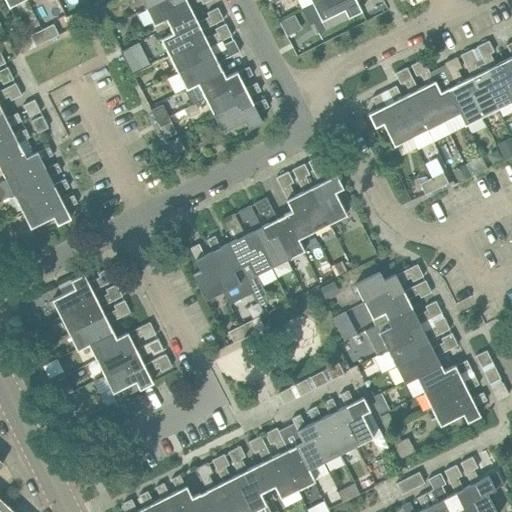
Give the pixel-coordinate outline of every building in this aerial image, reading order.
[(180,0),(173,4),(170,0),(160,0),(145,7),(154,24),(166,18),(169,25),(193,13),(189,5),(199,0),(200,0),(202,4),(209,0),(180,0)] [(318,0),(312,3),(321,20),(344,9),(348,17),(361,10),(356,1),(358,0),(318,0)] [(193,13),(169,25),(173,32),(161,38),(170,56),(193,44),(189,36),(199,30),(201,30),(223,19),(217,7),(207,12),(209,16),(197,22),(193,13)] [(289,33),(302,28),(296,14),(283,20),(289,33)] [(47,40),(59,34),(53,23),(41,29),(47,40)] [(201,30),(199,30),(189,36),(193,44),(170,56),(177,72),(201,60),(197,52),(209,46),(231,35),(225,23),(215,29),(217,33),(206,38),(201,30)] [(47,40),(41,29),(30,35),(35,46),(47,40)] [(214,54),(209,46),(197,52),(201,60),(177,72),(186,89),(198,83),(197,82),(222,70),(218,62),(239,51),(233,39),(223,45),(225,49),(214,54)] [(487,68),(494,81),(485,85),(497,108),(511,100),(511,94),(508,87),(511,85),(511,77),(503,60),(495,64),(490,53),(494,51),(488,40),(476,46),(487,68)] [(137,70),(153,61),(142,41),(125,50),(137,70)] [(511,41),(506,44),(511,56),(503,60),(511,77),(511,41)] [(471,76),(472,78),(478,89),(469,93),(481,116),(497,108),(485,85),(494,81),(487,68),(479,72),(474,61),(478,59),(472,48),(460,54),(471,76)] [(455,84),(447,88),(459,113),(458,113),(464,125),(481,116),(469,93),(478,89),(472,78),(471,76),(463,80),(458,69),(462,67),(456,56),(444,62),(455,84)] [(417,89),(423,101),(431,97),(443,121),(458,113),(459,113),(447,88),(440,92),(434,80),(423,59),(411,65),(416,76),(420,74),(426,85),(417,89)] [(7,66),(0,70),(0,79),(0,80),(3,84),(13,79),(7,66)] [(198,83),(186,89),(194,104),(205,98),(229,86),(233,94),(245,88),(241,80),(252,74),(248,66),(237,72),(237,71),(225,77),(222,70),(197,82),(198,83)] [(401,97),(402,98),(407,109),(415,105),(427,129),(443,121),(431,97),(423,101),(417,89),(407,67),(394,73),(400,83),(404,81),(409,92),(401,97)] [(0,90),(0,110),(2,110),(0,106),(0,100),(9,96),(11,100),(21,95),(15,82),(0,90)] [(245,88),(233,94),(229,86),(205,98),(213,114),(235,103),(240,111),(253,104),(249,96),(260,90),(256,82),(245,88)] [(385,105),(391,117),(399,113),(411,137),(427,129),(415,105),(407,109),(402,98),(401,97),(396,85),(387,89),(393,101),(385,105)] [(368,113),(374,127),(382,123),(394,145),(411,137),(399,113),(391,117),(385,105),(380,93),(371,97),(377,109),(368,113)] [(262,121),(257,112),(269,106),(264,98),(253,104),(240,111),(235,103),(213,114),(222,131),(244,120),(248,128),(262,121)] [(29,117),(40,111),(34,99),(23,104),(29,117)] [(157,122),(168,116),(162,104),(151,110),(157,122)] [(184,109),(176,113),(178,118),(186,114),(184,109)] [(2,110),(0,110),(0,140),(1,140),(0,137),(0,130),(8,127),(10,126),(21,121),(17,112),(6,118),(2,110)] [(37,133),(48,127),(42,115),(31,121),(37,133)] [(165,138),(176,132),(170,120),(159,126),(165,138)] [(10,126),(8,127),(0,130),(0,137),(1,140),(0,140),(0,160),(22,150),(18,142),(29,137),(25,128),(14,134),(10,126)] [(173,154),(184,149),(178,136),(167,142),(173,154)] [(37,151),(26,157),(22,150),(0,160),(0,167),(5,178),(29,166),(33,174),(45,168),(41,160),(53,154),(49,146),(37,152),(37,151)] [(308,161),(319,183),(325,195),(317,199),(329,223),(346,214),(335,192),(343,187),(336,174),(327,179),(321,168),(325,166),(320,155),(308,161)] [(45,168),(33,174),(29,166),(5,178),(14,194),(37,183),(41,191),(54,184),(53,184),(49,176),(61,170),(57,162),(45,168)] [(303,191),(309,203),(301,207),(313,231),(329,223),(317,199),(325,195),(319,183),(311,187),(305,176),(309,174),(304,163),(292,169),(303,191)] [(465,163),(452,170),(457,181),(470,174),(465,163)] [(286,199),(291,211),(277,218),(283,230),(291,226),(298,238),(313,231),(301,207),(309,203),(303,191),(295,195),(289,184),(293,182),(288,171),(276,177),(286,199)] [(436,188),(448,183),(442,172),(431,177),(436,188)] [(436,188),(431,177),(419,183),(425,194),(436,188)] [(54,184),(41,191),(37,183),(14,194),(22,210),(45,199),(49,207),(62,201),(62,200),(57,192),(69,186),(65,178),(53,184),(54,184)] [(70,218),(66,208),(77,203),(73,194),(62,200),(62,201),(49,207),(45,199),(22,210),(30,228),(53,216),(57,224),(70,218)] [(261,226),(261,228),(266,238),(274,234),(287,258),(304,250),(298,238),(291,226),(283,230),(277,218),(266,197),(254,203),(259,213),(263,211),(269,222),(261,226)] [(252,230),(244,234),(244,235),(250,247),(258,243),(271,267),(287,258),(274,234),(266,238),(261,228),(261,226),(250,205),(237,211),(243,222),(247,219),(252,230)] [(236,238),(228,243),(240,266),(247,263),(253,275),(271,267),(258,243),(250,247),(244,235),(244,234),(233,213),(221,219),(227,229),(231,227),(236,238)] [(212,251),(218,263),(210,267),(222,291),(239,282),(233,270),(240,266),(228,243),(220,247),(214,235),(206,239),(212,251)] [(195,259),(201,270),(193,274),(205,299),(222,291),(210,267),(218,263),(212,251),(204,255),(198,243),(190,247),(196,259),(195,259)] [(331,266),(336,276),(347,270),(342,261),(331,266)] [(395,274),(384,279),(379,271),(354,284),(363,301),(387,289),(391,297),(403,291),(399,283),(410,277),(412,281),(423,276),(417,263),(395,274)] [(84,273),(70,280),(74,288),(52,299),(60,316),(84,304),(80,296),(90,291),(92,290),(114,279),(108,267),(97,273),(99,277),(88,282),(84,273)] [(305,281),(309,289),(319,284),(315,277),(305,281)] [(403,291),(391,297),(387,289),(363,301),(372,318),(373,326),(387,319),(411,307),(407,299),(418,293),(420,297),(431,292),(425,280),(403,291)] [(92,290),(90,291),(80,296),(84,304),(60,316),(68,332),(92,320),(88,312),(100,306),(122,296),(116,283),(105,289),(107,293),(96,298),(92,290)] [(325,299),(335,294),(330,283),(319,288),(325,299)] [(100,306),(88,312),(92,320),(68,332),(77,350),(88,344),(113,332),(108,323),(130,312),(124,299),(113,305),(115,309),(104,314),(100,306)] [(387,319),(373,326),(365,330),(377,355),(387,349),(411,337),(407,329),(418,324),(419,323),(431,318),(441,312),(435,300),(425,306),(427,310),(415,315),(411,307),(387,319)] [(340,328),(356,319),(349,307),(333,317),(340,328)] [(419,323),(418,324),(407,329),(411,337),(387,349),(395,365),(419,353),(415,345),(426,340),(427,339),(449,328),(443,316),(433,322),(431,318),(419,323)] [(245,337),(257,331),(251,320),(239,325),(245,337)] [(127,331),(126,332),(116,337),(113,332),(88,344),(96,359),(119,347),(123,355),(134,350),(136,349),(132,340),(143,335),(145,339),(155,333),(149,321),(128,332),(127,331)] [(245,337),(239,325),(228,331),(233,342),(245,337)] [(353,326),(340,333),(344,340),(357,334),(353,326)] [(427,339),(426,340),(415,345),(419,353),(395,365),(404,383),(416,377),(415,376),(439,363),(435,355),(457,344),(451,332),(441,338),(443,342),(431,347),(427,339)] [(136,349),(134,350),(123,355),(119,347),(96,359),(104,375),(127,363),(131,371),(144,365),(140,357),(151,351),(153,355),(164,350),(157,338),(136,349)] [(475,355),(481,367),(492,362),(486,350),(475,355)] [(144,365),(131,371),(127,363),(104,375),(112,392),(135,381),(139,389),(153,382),(148,373),(159,367),(161,371),(172,366),(166,354),(144,365)] [(455,364),(443,370),(439,363),(415,376),(416,377),(423,392),(447,380),(451,388),(463,382),(463,381),(459,373),(470,368),(466,359),(455,365),(455,364)] [(344,373),(338,362),(326,368),(332,380),(344,373)] [(483,371),(489,384),(500,378),(494,366),(483,371)] [(310,377),(316,388),(328,382),(322,370),(310,377)] [(463,381),(463,382),(451,388),(447,380),(423,392),(431,408),(455,396),(459,404),(471,398),(471,397),(467,389),(478,384),(474,375),(463,381)] [(306,378),(294,385),(299,396),(312,390),(306,378)] [(508,394),(502,382),(491,387),(497,400),(508,394)] [(278,393),(283,404),(295,398),(290,387),(278,393)] [(346,405),(347,407),(352,417),(344,422),(356,445),(373,436),(361,414),(370,410),(363,396),(353,401),(348,390),(339,394),(345,405),(346,405)] [(480,415),(475,406),(486,400),(482,392),(471,397),(471,398),(459,404),(455,396),(431,408),(440,425),(462,414),(466,422),(480,415)] [(330,413),(331,415),(336,426),(328,430),(339,453),(356,445),(344,422),(352,417),(347,407),(346,405),(345,405),(337,409),(332,398),(323,402),(329,413),(330,413)] [(307,410),(313,421),(320,434),(312,438),(323,461),(339,453),(328,430),(336,426),(331,415),(330,413),(329,413),(321,417),(316,406),(307,410)] [(387,429),(395,425),(389,413),(381,416),(387,429)] [(297,430),(296,430),(302,441),(295,445),(307,469),(308,469),(323,461),(312,438),(320,434),(313,421),(305,426),(299,414),(291,418),(297,430)] [(271,457),(272,459),(277,469),(285,465),(297,489),(314,480),(308,469),(307,469),(295,445),(287,449),(276,427),(264,433),(270,444),(274,442),(279,453),(271,457)] [(263,461),(255,465),(267,489),(274,485),(280,498),(297,489),(285,465),(277,469),(272,459),(271,457),(260,435),(248,441),(254,452),(258,450),(263,461)] [(239,473),(240,476),(245,485),(237,489),(248,511),(269,511),(260,492),(267,489),(255,465),(247,469),(241,458),(245,456),(240,445),(228,451),(239,473)] [(223,481),(224,484),(229,494),(221,498),(228,511),(248,511),(237,489),(245,485),(240,476),(239,473),(231,477),(225,466),(229,464),(224,453),(211,459),(223,481)] [(460,462),(471,484),(477,496),(469,500),(475,511),(496,511),(487,493),(495,488),(488,475),(479,480),(473,469),(477,467),(472,456),(460,462)] [(206,489),(199,493),(208,511),(228,511),(221,498),(229,494),(224,484),(223,481),(214,485),(209,474),(213,472),(207,461),(195,468),(206,489)] [(444,470),(455,492),(461,504),(453,508),(455,511),(475,511),(469,500),(477,496),(471,484),(463,488),(457,477),(461,475),(456,464),(444,470)] [(413,488),(424,482),(419,471),(407,477),(413,488)] [(428,478),(439,500),(445,511),(455,511),(453,508),(461,504),(455,492),(447,496),(441,485),(445,483),(440,472),(428,478)] [(169,494),(170,496),(175,506),(183,502),(187,511),(208,511),(199,493),(191,496),(186,485),(185,486),(179,474),(171,478),(177,490),(169,494)] [(413,488),(407,477),(396,483),(401,494),(413,488)] [(153,502),(154,504),(157,511),(163,511),(167,510),(167,511),(187,511),(183,502),(175,506),(170,496),(169,494),(163,482),(155,486),(161,498),(153,502)] [(137,510),(137,511),(167,511),(167,510),(163,511),(157,511),(154,504),(153,502),(147,490),(139,494),(145,506),(137,510)] [(423,509),(423,510),(424,511),(445,511),(439,500),(431,504),(425,493),(417,497),(423,509)] [(137,511),(137,510),(131,498),(123,503),(127,511),(137,511)] [(5,503),(4,504),(0,499),(0,511),(12,511),(10,510),(5,503)] [(311,511),(330,511),(325,500),(310,507),(311,511)] [(404,511),(424,511),(423,510),(423,509),(415,511),(414,511),(409,501),(401,505),(404,511)]
